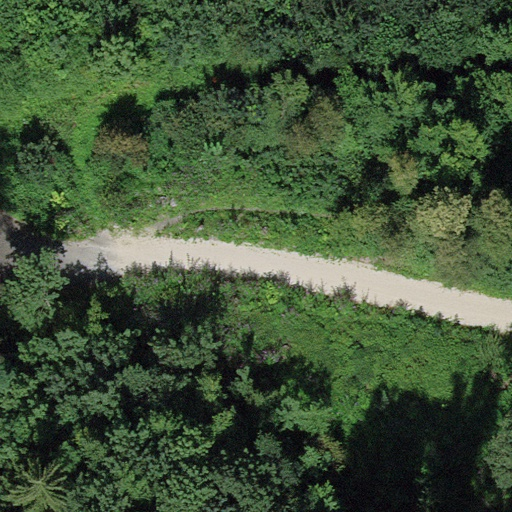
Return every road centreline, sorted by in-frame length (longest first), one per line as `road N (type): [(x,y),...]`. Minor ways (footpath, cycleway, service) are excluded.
road 1 (track): [(195,247),(511,311)]
road 2 (track): [(0,248),(101,232),(195,247)]
